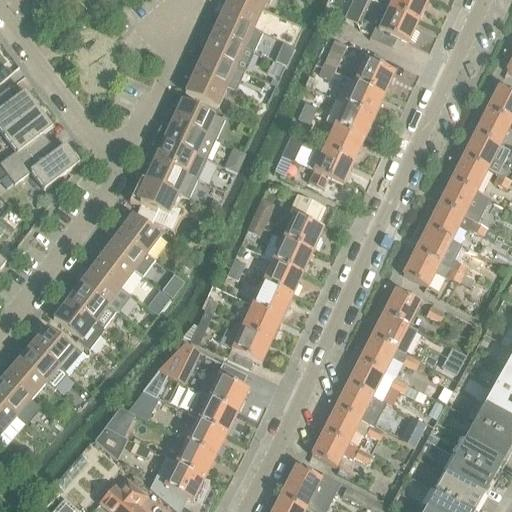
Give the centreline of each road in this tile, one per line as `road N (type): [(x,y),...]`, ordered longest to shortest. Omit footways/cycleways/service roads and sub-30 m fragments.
road 1 (residential): [(482,0),(242,511)]
road 2 (residential): [(0,325),(113,170)]
road 3 (residential): [(113,170),(0,17)]
road 4 (residential): [(113,170),(172,56),(171,21)]
